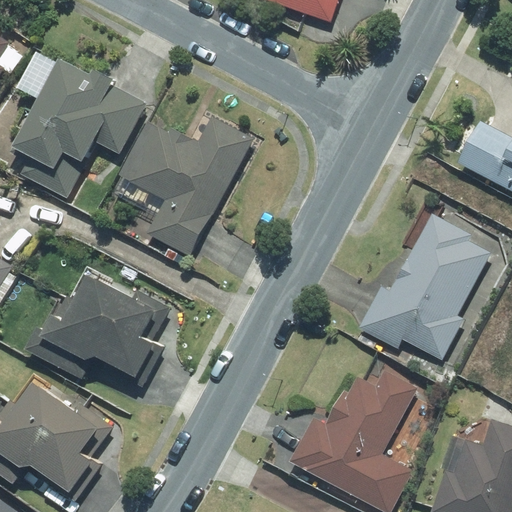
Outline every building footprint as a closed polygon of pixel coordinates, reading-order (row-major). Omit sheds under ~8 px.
[(0,74),(21,43),(0,29),(0,74)] [(109,144),(128,154),(154,107),(120,88),(125,80),(103,68),(99,76),(74,62),(29,144),(50,156),(37,180),(77,202),(109,144)] [(214,230),(263,140),(221,117),(204,147),(158,121),(128,176),(172,201),(155,232),(199,257),(214,230)] [(499,184),(511,159),(511,135),(486,122),(463,166),(499,184)] [(447,361),(497,253),(472,242),(479,227),(425,202),(404,246),(415,251),(397,289),(386,284),(364,333),(407,353),(411,344),(447,361)] [(0,295),(19,265),(0,252),(0,295)] [(49,325),(35,349),(96,384),(106,366),(149,390),(172,349),(162,343),(178,314),(105,272),(86,305),(76,299),(58,331),(49,325)] [(364,374),(339,425),(319,415),(295,465),(390,511),(397,511),(419,469),(391,456),(426,385),(390,367),(383,383),(364,374)] [(48,469),(83,492),(124,430),(39,374),(0,432),(0,447),(43,476),(48,469)] [(511,511),(511,426),(494,422),(488,445),(463,438),(444,511),(511,511)]
